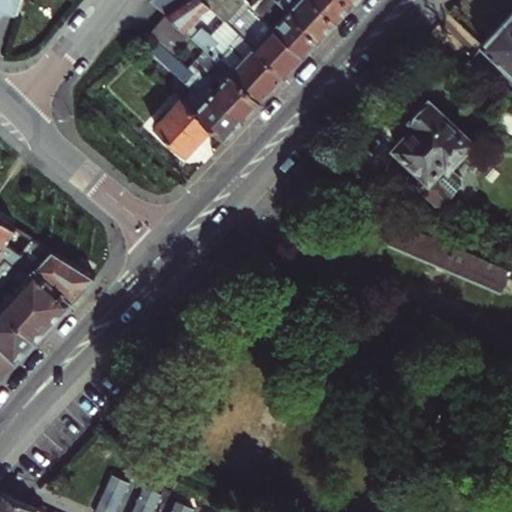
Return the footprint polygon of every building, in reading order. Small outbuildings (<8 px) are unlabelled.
[(3,0),(5,0),(4,5),(20,10),(22,0),(3,0)] [(151,0),(167,13),(184,0),(151,0)] [(184,0),(167,13),(187,32),(193,24),(211,6),(226,20),(212,35),(202,26),(199,29),(192,36),(206,49),(262,101),(305,54),(255,7),(250,2),(247,0),(184,0)] [(279,0),(261,0),(255,7),(305,54),(320,38),(279,0)] [(338,19),(316,0),(279,0),(320,38),(338,19)] [(316,0),(338,19),(353,3),(350,0),(316,0)] [(511,68),(511,11),(483,43),(511,68)] [(160,42),(173,53),(189,34),(187,32),(167,13),(156,25),(150,32),(160,42)] [(199,29),(193,24),(187,32),(189,34),(192,36),(199,29)] [(227,138),(245,119),(189,67),(173,53),(160,42),(152,51),(194,88),(184,99),(212,125),(227,138)] [(262,101),(206,49),(189,67),(245,119),(262,101)] [(182,97),(156,126),(186,154),(212,125),(184,99),(182,97)] [(452,163),(473,140),(432,100),(428,104),(423,103),(419,108),(420,113),(416,118),(421,122),(415,128),(399,145),(433,176),(424,186),(440,201),(447,201),(465,181),(464,174),(452,163)] [(511,112),(510,111),(501,108),(495,124),(511,131),(511,112)] [(410,123),(415,128),(421,122),(416,118),(410,123)] [(17,227),(0,216),(0,239),(5,243),(12,234),(17,227)] [(396,223),(387,244),(499,293),(508,271),(396,223)] [(84,268),(32,236),(19,253),(24,257),(36,267),(72,301),(96,276),(84,268)] [(0,305),(36,339),(72,301),(36,267),(24,257),(19,253),(5,243),(0,249),(0,284),(11,294),(0,305)] [(0,378),(1,377),(36,339),(0,305),(0,378)] [(110,511),(123,484),(109,478),(94,511),(110,511)] [(144,511),(151,496),(138,490),(128,511),(144,511)] [(0,511),(38,511),(22,505),(15,502),(1,495),(0,496),(0,511)] [(175,511),(177,507),(164,502),(159,511),(175,511)]
